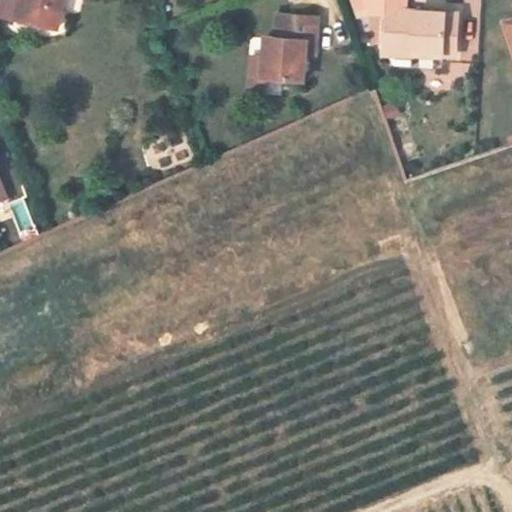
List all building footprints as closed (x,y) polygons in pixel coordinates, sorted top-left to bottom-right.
[(0,15),(16,19),(20,0),(2,0),(0,9),(0,15)] [(62,0),(20,0),(16,19),(57,28),(62,0)] [(351,0),(356,18),(370,14),(365,0),(351,0)] [(387,56),(393,67),(410,67),(411,54),(441,55),(441,49),(454,50),(456,13),(406,11),(406,0),(365,0),(370,14),(383,15),(382,46),(381,55),(387,56)] [(306,40),(315,41),(317,17),(277,14),(275,37),(265,36),(263,59),(262,77),(265,77),(302,80),(304,53),(306,40)] [(314,54),(315,41),(306,40),(304,53),(314,54)] [(250,59),(249,76),(262,77),(263,59),(250,59)] [(265,77),(262,77),(249,76),(248,90),(264,92),(265,77)]
